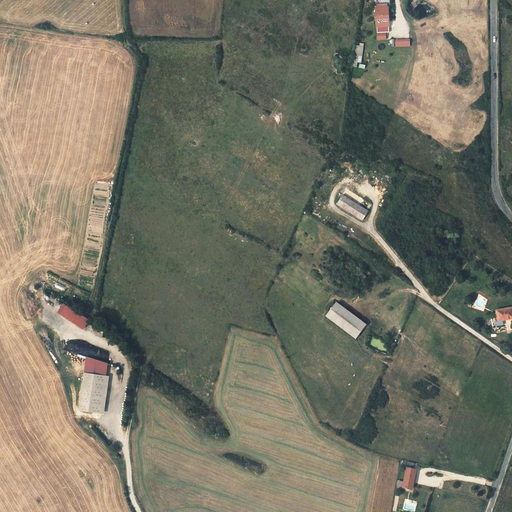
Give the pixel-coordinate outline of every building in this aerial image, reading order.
[(376,28),(390,27),(389,6),(388,6),(388,4),(377,4),(377,7),(376,7),(376,28)] [(410,46),(410,38),(395,39),(395,47),(410,46)] [(359,46),(356,45),(353,66),(357,67),(357,62),(361,63),(364,43),(360,43),(359,46)] [(341,191),(335,201),(358,216),(364,207),(341,191)] [(364,207),(358,216),(360,217),(366,208),(364,207)] [(362,321),(331,299),(324,309),(354,331),(362,321)] [(511,306),(497,310),(499,322),(511,319),(511,306)] [(77,323),(58,314),(54,323),(73,332),(77,323)] [(76,406),(94,408),(98,361),(80,356),(76,406)] [(414,490),(418,468),(414,467),(415,462),(408,461),(403,488),(414,490)]
